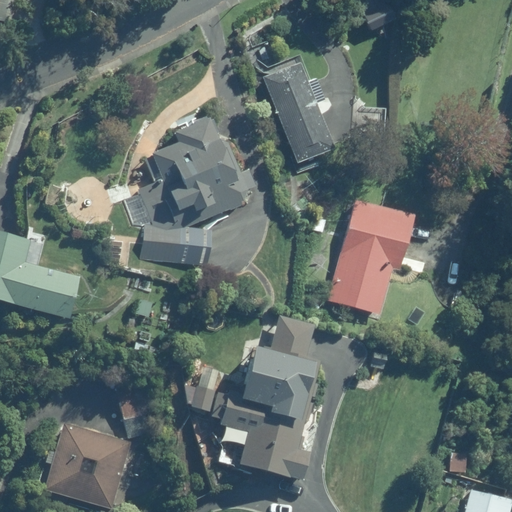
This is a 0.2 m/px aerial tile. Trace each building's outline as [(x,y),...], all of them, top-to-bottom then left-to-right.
[(0,0),(0,22),(5,23),(8,0),(0,0)] [(300,70),(265,81),(293,170),(330,158),(315,111),(321,109),(314,85),(306,88),(300,70)] [(175,261),(178,230),(244,203),(241,196),(255,190),(249,175),(242,178),(225,137),(213,142),(206,124),(174,137),(176,143),(153,153),(164,180),(136,191),(150,226),(144,226),(141,258),(175,261)] [(412,220),(353,204),(327,302),(374,314),(386,272),(397,275),(412,220)] [(0,238),(0,306),(69,325),(80,283),(26,268),(32,246),(0,238)] [(312,330),(278,322),(270,357),(256,353),(244,405),(216,398),(211,421),(229,425),(225,441),(246,446),(240,471),(303,486),(309,460),(295,457),(315,371),(303,368),(312,330)] [(143,382),(113,391),(122,421),(152,412),(143,382)] [(185,410),(208,416),(214,391),(191,386),(185,410)] [(110,511),(128,444),(63,428),(45,499),(97,511),(110,511)] [(506,511),(509,503),(468,491),(461,511),(506,511)]
